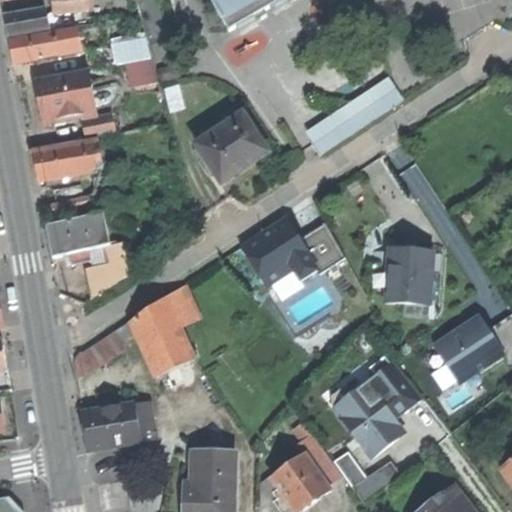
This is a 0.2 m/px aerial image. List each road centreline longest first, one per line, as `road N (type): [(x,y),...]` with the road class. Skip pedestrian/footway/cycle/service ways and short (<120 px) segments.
road 1 (residential): [(92,324),(511,47)]
road 2 (tertiary): [(0,111),(59,457)]
